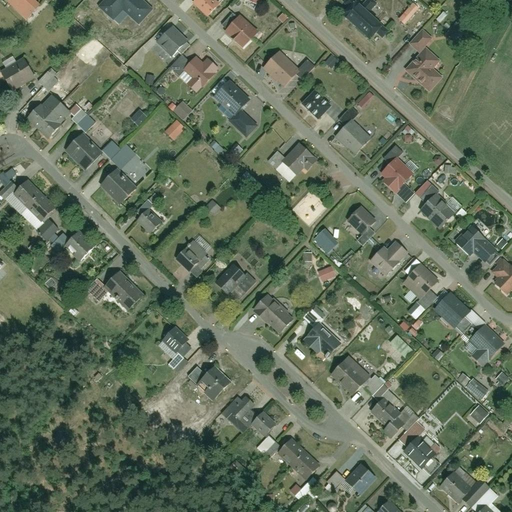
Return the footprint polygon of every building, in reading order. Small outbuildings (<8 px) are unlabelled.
[(151,14),(135,0),(104,0),(111,6),(105,13),(118,25),(125,17),(138,29),(151,14)] [(208,15),(218,5),(212,0),(195,0),(194,2),(208,15)] [(349,8),(341,16),(366,38),(375,27),(362,16),(367,10),(362,6),(355,14),(349,8)] [(414,7),(401,22),(407,27),(420,12),(414,7)] [(234,13),(222,25),(227,30),(239,18),(234,13)] [(242,16),(226,33),(245,50),(260,33),(242,16)] [(458,25),(449,36),(458,44),(468,33),(458,25)] [(186,42),(171,28),(159,41),(173,55),(186,42)] [(424,30),(412,43),(421,52),(433,39),(424,30)] [(420,51),(403,73),(427,93),(437,81),(424,70),(432,61),(420,51)] [(302,81),(316,67),(307,59),(298,69),(279,52),(265,68),(288,88),(298,77),(302,81)] [(333,57),(326,65),(333,71),(340,63),(333,57)] [(196,94),(218,71),(207,61),(202,66),(196,59),(191,64),(184,58),(172,71),(196,94)] [(32,81),(22,61),(0,71),(0,78),(7,93),(32,81)] [(49,74),(40,84),(50,94),(60,85),(49,74)] [(242,110),(253,98),(234,80),(216,99),(233,115),(228,121),(246,138),(258,125),(242,110)] [(371,93),(366,99),(372,104),(377,99),(371,93)] [(53,94),(28,120),(50,141),(72,118),(85,131),(94,121),(74,101),(67,108),(53,94)] [(332,110),(315,94),(302,107),(319,124),(332,110)] [(359,155),(373,140),(354,123),(361,116),(351,106),(341,117),(347,123),(337,134),(359,155)] [(402,132),(402,141),(414,141),(414,132),(402,132)] [(74,141),(64,152),(86,173),(96,162),(74,141)] [(111,141),(103,150),(122,168),(131,159),(111,141)] [(291,187),(318,159),(300,143),(287,157),(281,152),(268,165),(291,187)] [(415,178),(398,162),(407,156),(401,150),(385,162),(391,168),(379,181),(396,198),(415,178)] [(433,159),(433,167),(441,167),(441,159),(433,159)] [(446,167),(446,177),(457,177),(457,167),(446,167)] [(110,175),(100,186),(122,207),(133,197),(110,175)] [(442,230),(456,215),(438,199),(442,193),(434,186),(422,199),(430,206),(423,214),(442,230)] [(26,187),(14,199),(38,223),(50,211),(26,187)] [(311,194),(296,210),(312,225),(328,209),(311,194)] [(363,209),(350,223),(364,236),(358,242),(365,249),(377,236),(372,231),(379,223),(363,209)] [(150,213),(137,226),(156,243),(168,230),(150,213)] [(80,264),(96,247),(81,232),(71,242),(52,222),(41,233),(63,256),(67,251),(80,264)] [(502,257),(472,230),(456,247),(471,261),(475,256),(490,270),(502,257)] [(386,280),(410,255),(394,241),(370,265),(386,280)] [(193,243),(175,262),(189,277),(195,271),(199,275),(212,262),(193,243)] [(303,253),(301,267),(311,269),(313,255),(303,253)] [(511,293),(511,265),(504,258),(493,270),(501,278),(496,284),(509,296),(511,293)] [(432,291),(438,285),(415,263),(404,274),(424,293),(416,302),(426,311),(439,297),(432,291)] [(236,269),(217,288),(230,300),(232,299),(238,305),(258,286),(249,276),(246,279),(236,269)] [(140,303),(112,276),(102,286),(99,282),(89,292),(100,303),(107,295),(128,315),(140,303)] [(252,311),(281,340),(297,323),(268,294),(252,311)] [(481,320),(453,295),(439,311),(467,336),(481,320)] [(311,308),(303,316),(315,327),(320,321),(323,318),(311,308)] [(315,327),(303,340),(318,354),(321,351),(327,357),(342,341),(320,321),(315,327)] [(479,371),(504,345),(485,328),(471,343),(479,350),(469,361),(479,371)] [(167,335),(156,345),(170,360),(182,350),(167,335)] [(169,366),(175,372),(186,362),(180,356),(169,366)] [(411,445),(404,452),(423,470),(437,456),(418,438),(429,426),(418,416),(413,421),(402,410),(398,415),(392,409),(400,400),(375,377),(372,380),(349,359),(333,376),(354,396),(362,387),(378,402),(368,413),(384,428),(382,430),(394,443),(401,436),(411,445)] [(199,371),(191,379),(197,385),(205,377),(199,371)] [(503,375),(496,382),(504,389),(511,382),(503,375)] [(225,395),(207,377),(195,389),(213,407),(225,395)] [(475,382),(468,391),(483,404),(490,395),(475,382)] [(312,473),(319,466),(291,440),(283,448),(270,435),(277,428),(261,413),(257,417),(249,410),(254,405),(246,398),(240,405),(235,401),(222,415),(241,432),(249,423),(266,439),(257,448),(271,461),(280,452),(307,478),(299,487),(307,495),(320,481),(312,473)] [(477,411),(470,419),(479,427),(486,419),(477,411)] [(359,500),(376,482),(360,467),(346,481),(337,473),(325,484),(335,494),(343,485),(359,500)] [(459,468),(439,489),(459,507),(466,500),(478,511),(495,511),(490,508),(500,497),(483,481),(474,490),(463,480),(466,476),(459,468)] [(399,511),(389,502),(378,511),(369,511),(367,510),(365,511),(399,511)]
